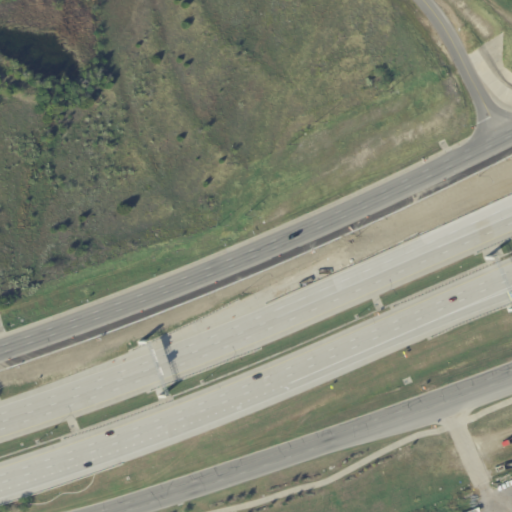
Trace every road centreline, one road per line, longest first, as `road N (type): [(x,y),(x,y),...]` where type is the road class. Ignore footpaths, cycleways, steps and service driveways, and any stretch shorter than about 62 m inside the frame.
road 1 (secondary): [(511,135),(124,308),(0,352)]
road 2 (motorway): [(511,216),(165,369),(0,424)]
road 3 (secondary): [(96,511),(511,374)]
road 4 (motorway): [(0,477),(148,429),(395,329)]
road 5 (tertiary): [(418,0),(482,88),(504,139)]
road 6 (motorway): [(395,329),(511,278)]
road 7 (motorway): [(395,329),(511,288)]
